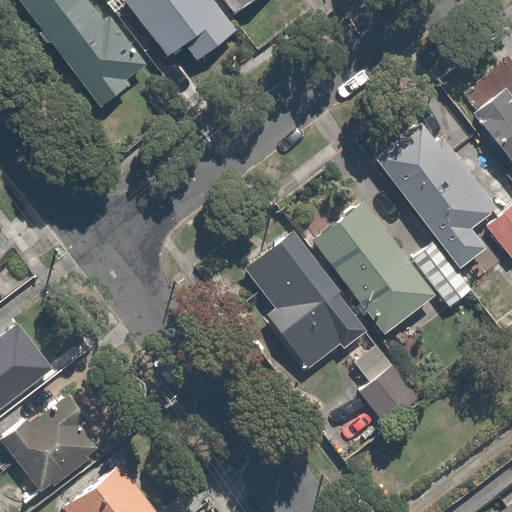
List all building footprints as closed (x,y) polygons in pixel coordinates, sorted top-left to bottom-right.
[(145,68),(92,0),(9,0),(7,2),(91,110),(145,68)] [(210,0),(120,0),(161,55),(177,43),(187,55),(229,24),(210,0)] [(240,0),(215,0),(224,11),(240,0)] [(449,265),(457,259),(454,255),(472,243),(458,224),(479,209),(416,120),(369,154),(428,236),(449,265)] [(511,261),(511,197),(479,225),(510,263),(511,261)] [(307,216),(317,228),(303,240),(375,330),(424,291),(352,201),(336,213),(326,200),(307,216)] [(289,228),(237,266),(264,303),(255,309),(297,367),(358,323),(289,228)] [(460,300),(469,293),(449,265),(428,236),(403,254),(444,311),(460,300)] [(15,311),(0,322),(0,401),(53,361),(15,311)] [(414,395),(390,362),(354,388),(378,421),(414,395)] [(105,432),(65,382),(0,434),(40,484),(105,432)] [(153,511),(162,505),(118,449),(58,496),(69,511),(153,511)] [(511,511),(511,491),(489,511),(511,511)]
